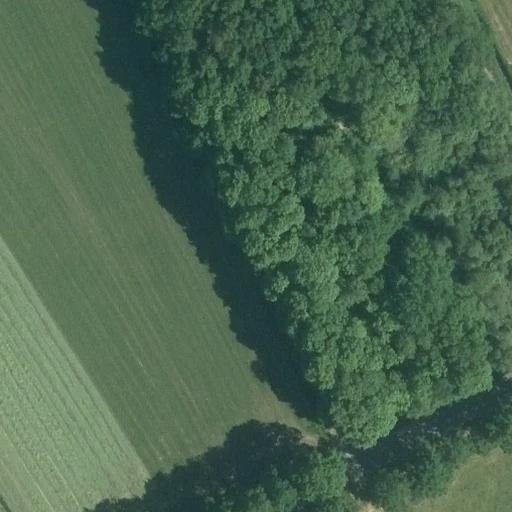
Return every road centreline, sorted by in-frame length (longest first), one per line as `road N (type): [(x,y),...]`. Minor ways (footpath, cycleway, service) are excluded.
road 1 (track): [(349,478),(133,0)]
road 2 (tertiary): [(511,390),(349,478)]
